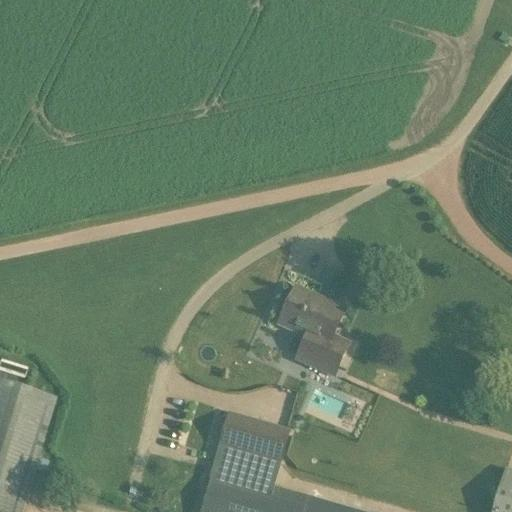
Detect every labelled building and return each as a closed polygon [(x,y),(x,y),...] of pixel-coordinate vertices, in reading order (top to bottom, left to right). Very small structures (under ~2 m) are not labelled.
[(312,304),(315,299),(296,291),(280,326),(306,338),(294,363),(335,381),(352,344),(334,336),(343,316),(326,308),(326,310),(312,304)] [(0,362),(0,370),(23,380),(26,372),(0,362)] [(0,511),(22,511),(57,401),(0,383),(0,511)] [(229,414),(219,450),(277,467),(287,430),(229,414)] [(511,511),(511,471),(506,470),(494,511),(511,511)] [(352,511),(213,473),(201,511),(352,511)]
